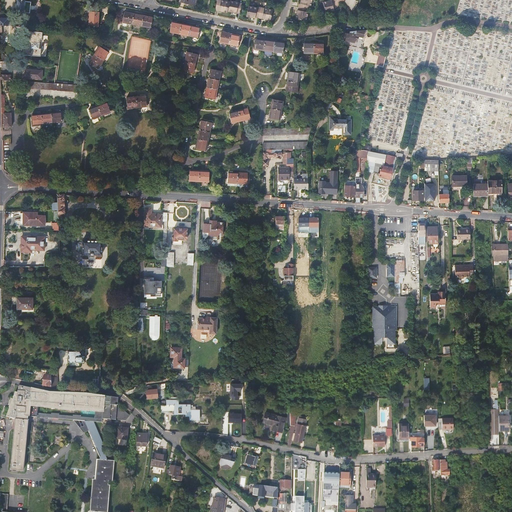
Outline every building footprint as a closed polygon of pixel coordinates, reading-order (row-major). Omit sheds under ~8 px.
[(18,0),(16,12),(24,13),(24,12),(29,13),(31,2),(25,1),(18,0)] [(227,12),(230,2),(217,0),(215,10),(227,13),(227,12)] [(300,3),(299,7),(309,9),(310,6),(312,6),(312,0),(301,0),(301,3),(300,3)] [(341,3),(338,0),(331,0),(332,0),(324,2),(326,13),(335,11),(334,9),(341,3)] [(230,1),(230,2),(227,12),(240,15),(242,4),(230,1)] [(258,19),(260,8),(257,7),(257,8),(248,6),(246,17),(254,19),(255,18),(258,19)] [(309,9),(299,7),(296,19),(307,21),(309,9)] [(272,11),(260,8),(258,19),(270,21),(272,11)] [(99,28),(100,12),(89,11),(89,27),(99,28)] [(122,23),(150,28),(152,18),(125,12),(122,23)] [(0,25),(7,26),(11,26),(11,25),(8,24),(8,19),(0,17),(0,25)] [(170,32),(191,37),(198,38),(200,28),(172,22),(170,32)] [(18,26),(12,26),(11,36),(18,37),(19,33),(21,33),(21,32),(22,27),(21,26),(18,26)] [(368,37),(369,31),(369,30),(348,32),(344,33),(342,40),(354,43),(356,36),(364,38),(364,37),(368,37)] [(44,33),(28,32),(27,53),(33,54),(33,56),(42,57),(43,49),(41,49),(41,41),(43,41),(44,33)] [(219,42),(228,44),(238,46),(240,36),(221,32),(219,42)] [(282,53),(283,53),(285,42),(256,39),(254,49),(282,53)] [(304,43),(304,54),(323,54),(324,43),(304,43)] [(97,69),(108,52),(99,47),(89,63),(97,69)] [(384,67),(387,55),(368,50),(368,52),(376,54),(375,55),(381,57),(379,66),(384,67)] [(182,71),(193,74),(198,54),(187,52),(182,71)] [(209,78),(204,97),(215,99),(222,71),(211,69),(209,78)] [(43,71),(26,70),(25,78),(42,79),(43,71)] [(289,72),(286,91),(296,93),(299,73),(289,72)] [(54,83),(24,81),(23,88),(35,88),(86,92),(87,86),(76,85),(54,83)] [(145,95),(126,98),(127,109),(147,106),(145,95)] [(272,99),(272,100),(269,118),(279,120),(282,101),(272,99)] [(89,109),(92,119),(110,112),(107,102),(89,109)] [(229,113),(232,124),(250,119),(247,108),(229,113)] [(32,114),(33,125),(56,122),(62,122),(61,111),(32,114)] [(4,123),(4,127),(11,127),(11,113),(10,113),(8,113),(5,113),(3,113),(4,123)] [(351,135),(352,120),(330,119),(329,134),(351,135)] [(195,148),(205,151),(212,122),(202,120),(195,148)] [(389,184),(395,157),(370,152),(367,151),(367,158),(367,161),(376,163),(383,164),(383,165),(384,166),(384,167),(381,166),(380,174),(374,172),(371,182),(386,186),(389,184)] [(263,153),(263,165),(267,165),(268,159),(269,159),(270,158),(270,157),(277,157),(277,159),(279,159),(279,157),(281,157),(281,152),(263,153)] [(424,168),(424,170),(432,170),(439,171),(439,160),(433,160),(424,159),(424,168)] [(290,171),(294,171),(294,167),(289,168),(278,168),(278,176),(290,175),(290,171)] [(208,182),(209,171),(189,170),(189,181),(208,182)] [(318,194),(338,195),(339,171),(330,171),(330,181),(319,181),(318,194)] [(247,173),(228,172),(228,183),(246,184),(247,173)] [(452,176),(452,189),(467,189),(467,176),(452,176)] [(299,189),(308,189),(308,186),(308,179),(294,179),(294,191),(299,191),(299,189)] [(501,180),(487,181),(487,184),(488,193),(502,193),(501,180)] [(434,184),(425,184),(425,201),(435,201),(434,184)] [(473,196),(488,196),(488,193),(487,184),(473,184),(473,196)] [(358,203),(360,203),(360,198),(363,198),(364,187),(362,187),(362,185),(358,185),(355,185),(355,203),(358,203)] [(345,196),(354,197),(355,186),(345,186),(345,196)] [(413,191),(413,200),(423,200),(423,191),(413,191)] [(58,213),(58,221),(62,221),(62,214),(65,214),(64,196),(57,195),(57,202),(52,203),(52,210),(54,210),(58,210),(58,213)] [(439,203),(449,203),(449,195),(439,195),(439,203)] [(167,221),(167,213),(161,213),(161,214),(151,214),(151,208),(145,208),(145,226),(151,227),(151,225),(161,225),(162,221),(167,221)] [(32,215),(24,215),(24,223),(30,223),(29,226),(45,226),(45,217),(38,216),(38,214),(31,213),(32,215)] [(275,217),(275,230),(284,229),(284,217),(275,217)] [(319,219),(309,219),(309,233),(319,233),(319,219)] [(217,224),(209,224),(203,224),(202,233),(208,233),(208,236),(210,239),(218,239),(219,236),(222,236),(223,225),(217,224)] [(179,244),(181,244),(182,240),(186,240),(187,239),(187,238),(188,235),(187,233),(187,229),(186,229),(187,227),(181,227),(181,228),(174,228),(174,234),(172,234),(172,240),(173,240),(173,244),(179,244)] [(436,228),(427,229),(427,234),(427,237),(428,237),(429,244),(434,244),(434,242),(438,242),(438,237),(437,237),(437,233),(436,228)] [(457,240),(470,239),(470,229),(465,229),(465,230),(457,231),(457,240)] [(44,238),(22,238),(21,250),(44,250),(44,238)] [(102,242),(82,241),(82,255),(102,255),(102,242)] [(494,256),(508,256),(508,245),(494,245),(494,256)] [(294,275),(294,264),(289,264),(289,269),(284,269),(284,275),(294,275)] [(461,265),(455,265),(455,278),(460,278),(460,277),(469,276),(469,275),(473,275),(473,265),(469,265),(469,266),(461,266),(461,265)] [(376,267),(367,267),(367,268),(367,277),(376,277),(376,267)] [(162,298),(163,280),(145,279),(144,297),(162,298)] [(441,291),(436,291),(430,291),(430,305),(436,305),(436,302),(436,299),(441,299),(441,293),(441,291)] [(32,298),(19,298),(17,298),(17,299),(17,309),(21,309),(21,312),(33,312),(33,309),(32,309),(32,298)] [(379,307),(373,307),(373,329),(374,329),(374,344),(382,344),(382,342),(387,342),(387,344),(395,344),(394,329),(396,329),(396,307),(390,307),(390,309),(387,309),(387,306),(379,306),(379,307)] [(158,315),(155,315),(155,316),(150,316),(150,336),(151,338),(152,339),(153,339),(155,340),(157,339),(158,339),(159,337),(160,335),(160,316),(158,316),(158,315)] [(207,319),(199,318),(198,329),(210,330),(210,334),(216,334),(217,318),(207,318),(207,319)] [(184,367),(188,368),(189,361),(184,360),(185,359),(180,359),(181,349),(171,348),(171,357),(174,358),(174,368),(184,368),(184,367)] [(68,350),(69,361),(80,361),(84,361),(84,349),(80,349),(81,350),(76,350),(76,349),(72,349),(73,350),(68,350)] [(241,401),(242,384),(231,384),(230,400),(241,401)] [(15,420),(11,470),(23,471),(28,417),(84,421),(88,430),(97,448),(96,448),(97,452),(100,458),(100,460),(96,460),(95,474),(95,480),(92,480),(90,511),(89,511),(88,511),(87,511),(107,511),(109,486),(108,486),(108,482),(112,482),(114,461),(107,461),(107,459),(102,448),(101,446),(103,445),(94,422),(102,423),(102,419),(126,421),(130,416),(117,404),(117,399),(106,397),(86,394),(78,394),(59,393),(49,393),(24,387),(18,386),(17,392),(15,392),(6,416),(15,420)] [(157,389),(146,390),(147,398),(157,397),(157,389)] [(166,406),(162,406),(162,413),(169,413),(169,409),(175,409),(175,412),(186,413),(186,415),(190,415),(190,419),(199,420),(199,411),(190,410),(190,406),(177,405),(177,401),(166,401),(166,406)] [(272,431),(282,433),(285,418),(266,412),(263,423),(273,425),(272,431)] [(241,414),(228,414),(228,423),(241,423),(241,414)] [(436,415),(424,416),(424,422),(424,423),(424,426),(436,426),(436,415)] [(508,416),(498,416),(498,419),(498,430),(508,430),(508,416)] [(301,443),(307,419),(299,417),(295,434),(293,434),(292,440),(301,443)] [(452,419),(442,419),(442,430),(453,430),(452,419)] [(399,439),(408,439),(409,424),(399,424),(399,439)] [(128,429),(117,428),(116,439),(127,440),(128,429)] [(137,433),(136,446),(146,447),(147,434),(137,433)] [(420,448),(424,448),(424,437),(417,438),(418,435),(412,435),(412,437),(410,437),(409,441),(412,441),(412,447),(420,447),(420,448)] [(384,436),(372,436),(373,441),(373,447),(384,446),(384,436)] [(166,456),(153,454),(151,466),(164,468),(166,456)] [(231,457),(223,454),(223,456),(222,456),(220,464),(221,467),(228,466),(232,468),(234,463),(236,455),(232,454),(231,457)] [(251,466),(252,464),(255,465),(257,459),(247,456),(244,464),(251,466)] [(445,478),(449,478),(449,470),(446,470),(446,464),(445,464),(445,460),(439,460),(440,475),(439,476),(439,481),(445,480),(445,478)] [(171,465),(169,475),(173,476),(172,479),(182,481),(184,470),(181,469),(181,467),(171,465)] [(298,468),(298,480),(306,480),(306,469),(298,468)] [(366,487),(375,488),(375,474),(371,475),(371,469),(366,469),(366,487)] [(333,490),(339,491),(339,490),(339,486),(339,473),(324,472),(323,478),(323,481),(323,486),(333,486),(333,490)] [(339,473),(339,486),(350,486),(350,474),(339,473)] [(289,489),(289,481),(280,481),(279,481),(278,484),(280,484),(280,489),(289,489)] [(259,485),(255,485),(253,495),(257,496),(263,497),(273,498),(270,511),(278,511),(279,511),(279,504),(279,503),(279,501),(279,500),(279,497),(277,489),(277,488),(259,485)] [(7,511),(8,495),(0,494),(0,497),(0,509),(2,510),(2,511),(7,511)] [(345,503),(345,510),(355,510),(355,504),(352,504),(352,496),(345,495),(345,503)] [(224,511),(226,500),(214,498),(213,507),(211,507),(210,511),(212,511),(211,511),(224,511)]
